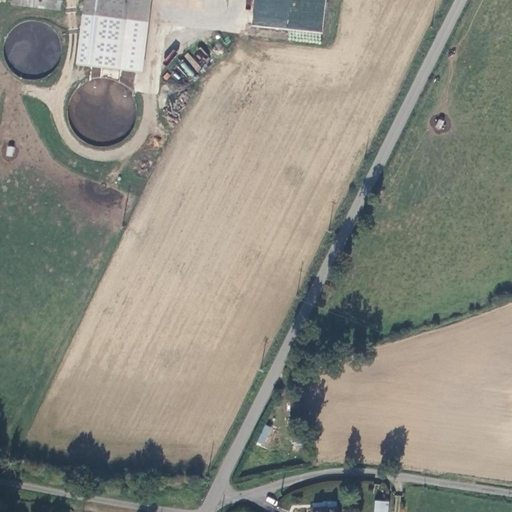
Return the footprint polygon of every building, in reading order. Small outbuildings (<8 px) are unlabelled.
[(57,11),(58,0),(14,0),(14,6),(57,11)] [(87,0),(85,15),(147,23),(150,0),(87,0)] [(253,0),(251,26),(322,33),(325,0),(253,0)] [(205,61),(207,55),(198,51),(196,57),(205,61)] [(257,444),(265,447),(272,427),(264,424),(257,444)] [(338,511),(338,502),(314,503),(314,511),(338,511)]
